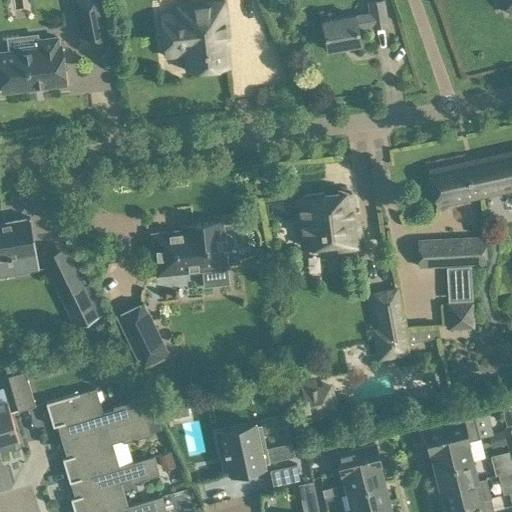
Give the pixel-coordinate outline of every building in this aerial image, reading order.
[(72,0),(81,45),(82,47),(109,42),(101,0),(72,0)] [(229,38),(228,29),(224,0),(222,0),(193,4),(179,5),(176,6),(176,7),(177,12),(161,14),(166,56),(185,54),(187,70),(192,70),(192,71),(208,69),(207,68),(230,65),(227,40),(228,40),(230,40),(229,38)] [(373,27),(387,25),(383,0),(381,0),(369,2),(371,13),(355,15),(323,21),(324,28),(327,48),(331,48),(331,49),(341,48),(341,46),(360,43),(357,27),(373,25),(373,27)] [(511,0),(502,0),(504,5),(508,8),(509,13),(511,12),(511,0)] [(61,42),(59,43),(58,35),(36,38),(38,46),(13,49),(0,50),(0,70),(0,72),(3,92),(66,84),(64,64),(62,49),(61,42)] [(437,206),(456,201),(511,189),(511,150),(429,169),(437,206)] [(339,193),(324,195),(324,191),(302,194),(303,197),(297,198),(303,245),(338,241),(339,249),(362,246),(360,228),(358,215),(354,215),(353,206),(351,192),(339,193)] [(30,217),(0,222),(0,258),(8,257),(8,259),(11,258),(14,273),(39,268),(30,217)] [(227,233),(223,233),(222,220),(192,223),(185,224),(182,224),(182,226),(183,230),(153,233),(157,274),(176,272),(175,268),(186,267),(187,271),(202,269),(204,286),(229,283),(227,266),(226,251),(229,249),(232,247),(233,243),(233,239),(231,235),(227,233)] [(418,265),(438,264),(486,262),(484,237),(417,240),(418,265)] [(98,316),(79,276),(57,286),(76,326),(98,316)] [(435,328),(406,330),(398,286),(371,292),(377,327),(371,328),(378,361),(410,355),(408,342),(436,338),(435,328)] [(448,329),(472,328),(471,301),(448,301),(446,302),(448,329)] [(168,354),(143,302),(118,315),(143,366),(168,354)] [(21,371),(8,375),(18,410),(35,405),(25,370),(21,371)] [(338,412),(332,382),(316,385),(315,378),(298,381),(308,427),(324,423),(323,416),(338,412)] [(105,410),(103,411),(96,387),(46,402),(51,417),(53,425),(57,424),(62,440),(146,415),(141,397),(115,405),(115,407),(105,410)] [(0,447),(4,446),(20,442),(7,400),(0,402),(0,447)] [(151,432),(164,428),(157,412),(148,415),(146,415),(62,440),(67,457),(64,457),(63,458),(63,460),(65,466),(70,481),(122,466),(121,464),(119,465),(112,442),(114,441),(125,438),(125,441),(151,433),(151,432)] [(468,440),(479,437),(474,416),(463,419),(425,428),(430,450),(431,449),(466,441),(468,440)] [(225,451),(220,452),(224,469),(228,468),(229,473),(251,469),(265,466),(264,462),(295,456),(292,442),(265,447),(261,425),(257,426),(256,423),(228,428),(232,446),(224,448),(225,451)] [(492,448),(507,444),(504,433),(489,436),(492,448)] [(374,441),(354,446),(352,437),(324,444),(327,453),(332,474),(333,474),(378,463),(379,462),(374,441)] [(431,449),(436,468),(471,460),(466,441),(431,449)] [(505,472),(511,470),(511,462),(509,450),(501,452),(505,472)] [(163,469),(174,466),(170,452),(159,455),(163,469)] [(133,481),(160,473),(154,455),(121,464),(122,466),(70,481),(75,497),(72,498),(71,498),(72,500),(74,507),(75,511),(109,511),(130,506),(129,505),(127,505),(120,482),(122,482),(133,478),(133,481)] [(471,460),(436,468),(441,488),(476,479),(471,460)] [(296,463),(269,469),(273,485),(300,479),(296,463)] [(383,482),(378,463),(333,474),(338,493),(348,490),(383,482)] [(446,508),(481,499),(490,497),(485,477),(476,479),(441,488),(446,508)] [(353,510),(388,501),(383,482),(348,490),(353,510)] [(109,511),(169,511),(164,494),(129,505),(130,506),(109,511)] [(331,495),(324,496),(327,507),(338,505),(336,494),(331,495)] [(303,511),(319,511),(317,497),(315,498),(302,500),(303,511)] [(494,511),(490,497),(481,499),(446,508),(446,511),(494,511)] [(353,511),(390,511),(388,501),(353,510),(353,511)]
